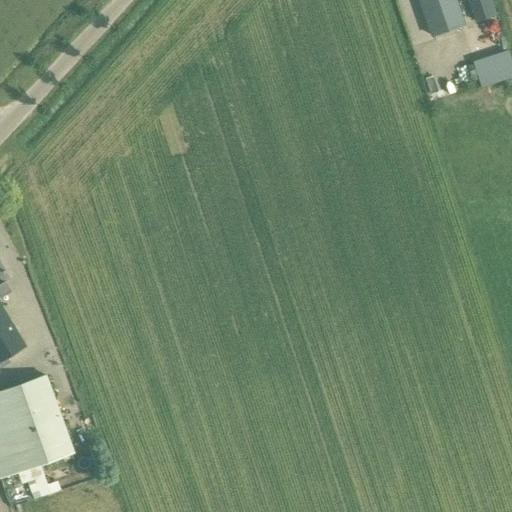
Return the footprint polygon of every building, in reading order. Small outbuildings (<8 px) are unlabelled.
[(465,25),(456,0),(418,0),(430,36),(465,25)] [(491,0),(468,0),(477,24),(497,16),(491,0)] [(511,55),(511,53),(475,64),(482,86),(511,78),(511,55)] [(0,286),(0,297),(0,298),(10,292),(4,283),(0,286)] [(0,303),(0,368),(11,363),(7,356),(25,345),(0,303)] [(48,379),(0,396),(0,478),(74,452),(48,379)]
